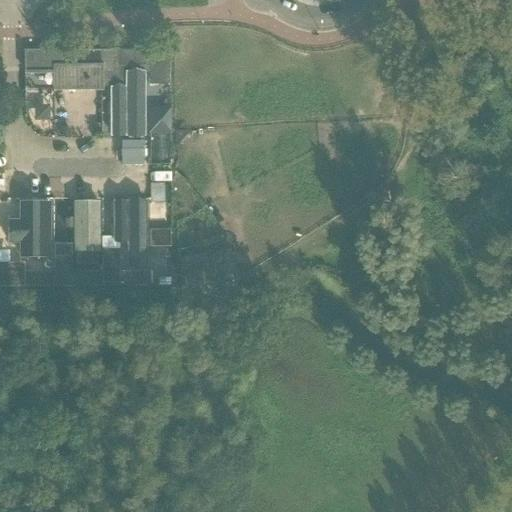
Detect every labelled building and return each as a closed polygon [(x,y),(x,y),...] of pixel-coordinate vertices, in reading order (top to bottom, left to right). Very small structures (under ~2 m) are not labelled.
[(24,51),(23,51),(23,53),(24,73),(57,73),(57,91),(101,91),(101,79),(100,51),(24,51)] [(162,51),(100,51),(101,79),(118,79),(118,66),(135,66),(135,68),(148,68),(148,73),(168,73),(168,51),(162,51)] [(146,74),(127,74),(127,87),(112,87),(111,138),(147,137),(146,74)] [(98,204),(73,204),(73,253),(98,253),(98,204)] [(145,204),(121,204),(122,267),(146,267),(145,204)] [(46,205),(21,205),(21,261),(46,261),(46,205)] [(178,264),(180,296),(198,294),(199,297),(234,286),(225,249),(208,258),(190,262),(178,264)] [(101,272),(101,288),(150,288),(150,272),(119,272),(118,253),(101,253),(101,272)] [(70,259),(53,259),(53,272),(53,288),(101,288),(101,272),(71,272),(70,259)] [(0,265),(0,288),(6,288),(53,288),(53,272),(23,272),(23,265),(0,265)]
